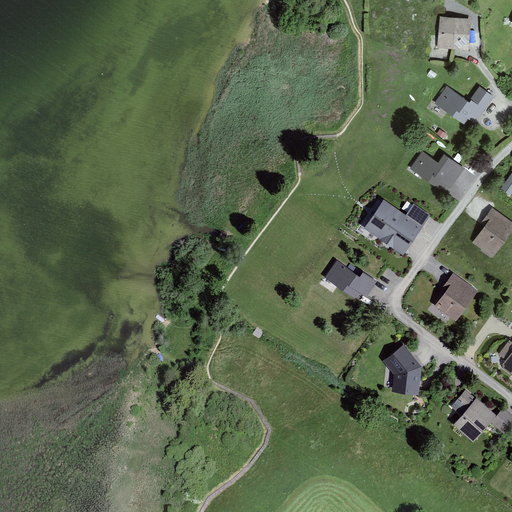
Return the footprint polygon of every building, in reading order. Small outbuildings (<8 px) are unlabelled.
[(472,20),(438,18),(437,50),(471,52),(472,20)] [(446,88),(435,105),(463,124),(467,119),(475,124),(485,110),(472,101),(470,104),(446,88)] [(421,152),(409,169),(440,190),(444,184),(452,189),(466,169),(444,155),(438,164),(421,152)] [(380,203),(368,221),(402,244),(407,237),(411,240),(424,221),(411,212),(406,220),(380,203)] [(472,242),(493,257),(511,230),(511,225),(493,212),(472,242)] [(352,298),(360,286),(367,291),(381,271),(370,263),(360,277),(336,260),(324,277),(352,298)] [(433,304),(456,322),(476,297),(453,279),(433,304)] [(506,361),(511,353),(511,343),(510,342),(500,356),(506,361)] [(420,367),(402,345),(384,361),(394,373),(391,390),(415,394),(420,367)] [(502,368),(511,374),(511,353),(506,361),(502,368)] [(470,405),(459,395),(448,407),(459,417),(470,405)] [(453,426),(472,443),(497,415),(477,398),(453,426)] [(503,436),(511,426),(511,417),(503,410),(490,424),(503,436)]
